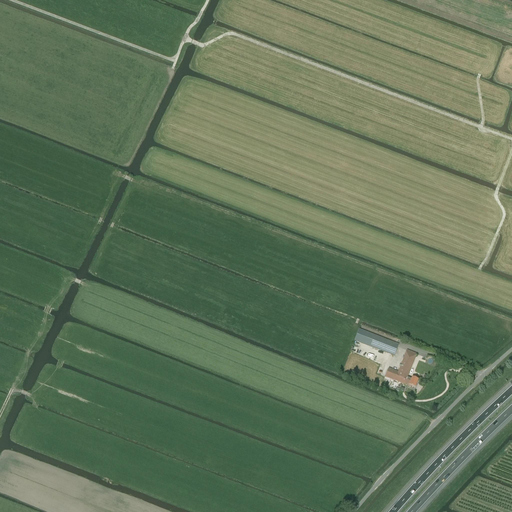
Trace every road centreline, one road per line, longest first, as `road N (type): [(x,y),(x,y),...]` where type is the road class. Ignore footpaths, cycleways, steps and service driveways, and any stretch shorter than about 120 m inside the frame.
road 1 (track): [(481,125),(241,36),(227,33),(203,45),(185,37)]
road 2 (unclassified): [(355,511),(511,349)]
road 3 (track): [(175,61),(10,0)]
road 4 (motorway): [(511,389),(392,511)]
road 5 (motorway): [(411,511),(511,409)]
road 6 (track): [(511,150),(495,196),(502,216),(480,271)]
